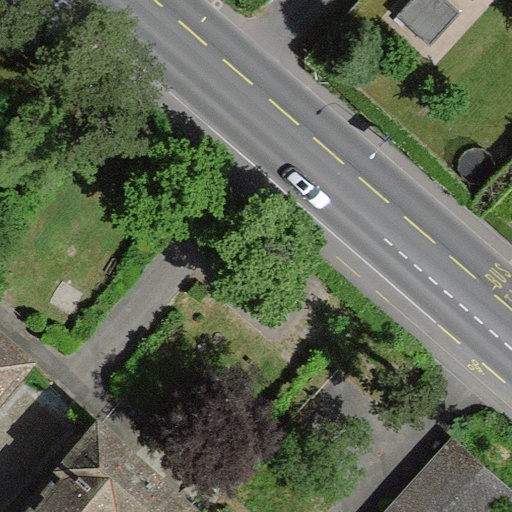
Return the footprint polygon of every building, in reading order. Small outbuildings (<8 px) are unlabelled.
[(446,0),(415,0),(411,5),(444,34),(462,13),(446,0)] [(444,34),(411,5),(399,17),(432,46),(444,34)] [(0,336),(0,397),(30,361),(0,336)] [(101,429),(30,511),(189,511),(190,511),(101,429)] [(455,443),(392,511),(497,511),(511,496),(455,443)]
